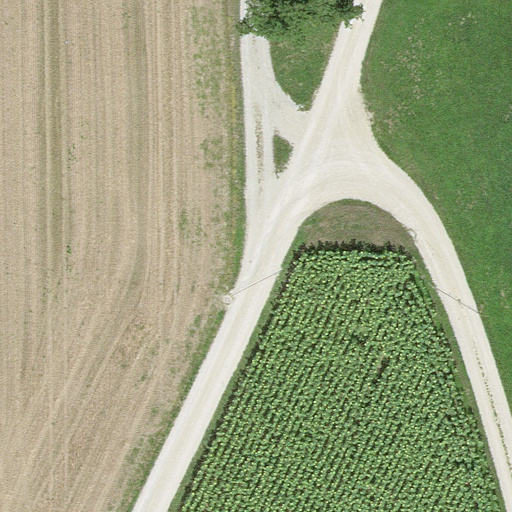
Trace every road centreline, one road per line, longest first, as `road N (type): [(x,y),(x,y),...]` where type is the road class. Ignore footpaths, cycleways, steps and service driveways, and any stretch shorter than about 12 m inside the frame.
road 1 (track): [(156,511),(316,153),(270,127),(258,0)]
road 2 (track): [(366,0),(316,153),(398,195),(464,309),(511,468)]
